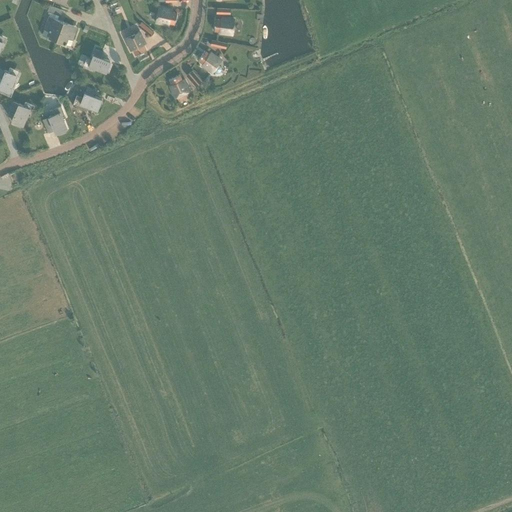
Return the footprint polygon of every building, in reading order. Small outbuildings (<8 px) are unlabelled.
[(60,16),(62,11),(49,6),(47,11),(60,16)] [(167,11),(167,9),(159,8),(156,23),(168,25),(169,23),(175,25),(177,13),(167,11)] [(56,41),(63,22),(49,17),(42,35),(46,37),(46,38),(47,38),(47,37),(56,41)] [(226,21),(215,19),(214,31),(220,32),(219,34),(232,35),(234,20),(226,19),(226,21)] [(154,32),(141,21),(137,26),(151,36),(154,32)] [(77,28),(63,22),(56,41),(65,44),(64,45),(66,45),(66,44),(70,46),(71,46),(77,28)] [(139,32),(125,39),(131,51),(133,50),(136,55),(146,50),(141,41),(143,40),(139,32)] [(103,52),(96,50),(93,55),(89,66),(106,72),(110,62),(100,58),(103,52)] [(205,51),(198,61),(202,64),(201,65),(213,74),(214,72),(217,73),(219,73),(221,70),(221,67),(218,65),(222,61),(214,55),(213,56),(209,53),(205,51)] [(0,77),(2,78),(0,82),(0,88),(9,92),(16,75),(5,71),(0,69),(0,77)] [(192,71),(186,75),(196,87),(202,82),(192,71)] [(184,84),(179,75),(169,80),(171,85),(170,86),(175,98),(189,91),(186,84),(184,84)] [(86,109),(87,106),(97,110),(101,99),(92,96),(94,90),(87,87),(85,93),(84,93),(83,97),(78,95),(74,105),(86,109)] [(22,125),(29,109),(19,104),(18,105),(13,102),(10,109),(15,112),(11,121),(22,125)] [(65,117),(61,106),(49,111),(51,116),(49,117),(44,119),(49,133),(54,130),(56,133),(67,129),(62,119),(65,117)]
